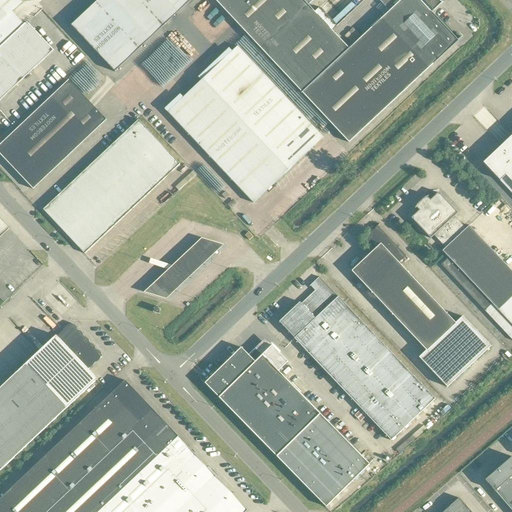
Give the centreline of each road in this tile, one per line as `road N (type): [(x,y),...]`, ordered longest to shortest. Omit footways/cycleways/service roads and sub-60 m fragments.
road 1 (unclassified): [(174,374),(511,55)]
road 2 (unclassified): [(174,374),(0,192)]
road 3 (unclassified): [(302,511),(174,374)]
road 4 (unknown): [(18,211),(141,93)]
